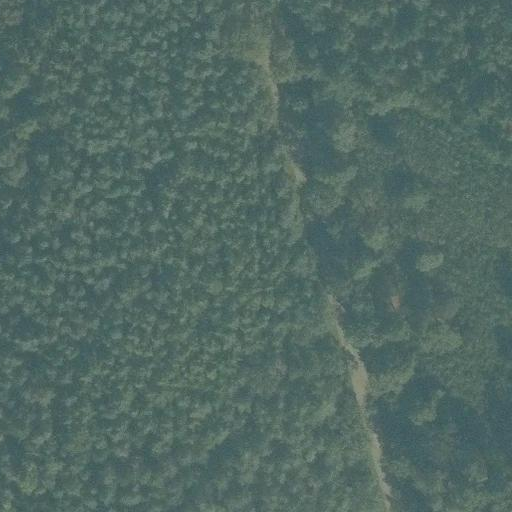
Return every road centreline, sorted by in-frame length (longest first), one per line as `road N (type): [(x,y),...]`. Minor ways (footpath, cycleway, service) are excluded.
road 1 (track): [(0,485),(48,412),(224,0)]
road 2 (unclassified): [(394,511),(256,0)]
